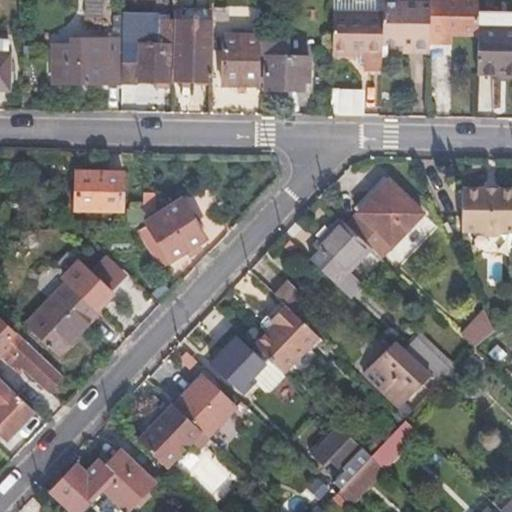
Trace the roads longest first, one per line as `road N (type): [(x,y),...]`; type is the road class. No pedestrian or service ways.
road 1 (residential): [(0,504),(313,176),(314,137)]
road 2 (residential): [(314,137),(0,126)]
road 3 (residential): [(511,139),(314,137)]
